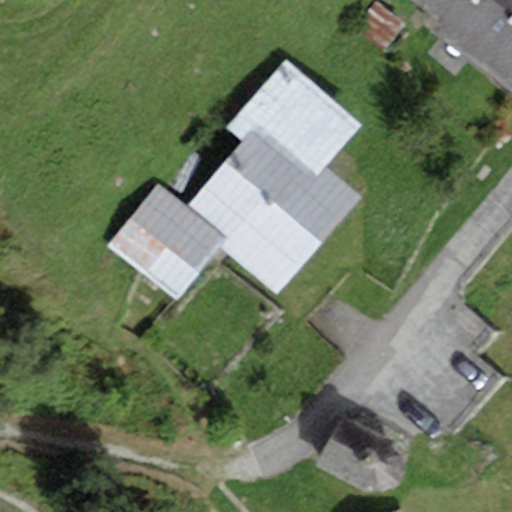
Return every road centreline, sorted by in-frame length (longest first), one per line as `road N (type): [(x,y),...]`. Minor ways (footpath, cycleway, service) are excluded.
road 1 (residential): [(293,450),(511,195)]
road 2 (track): [(0,431),(162,470),(293,450)]
